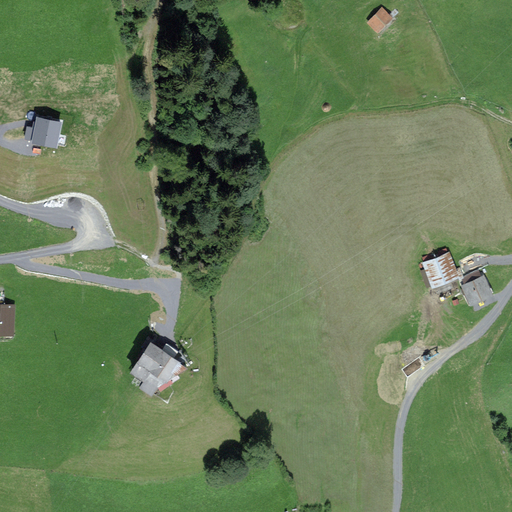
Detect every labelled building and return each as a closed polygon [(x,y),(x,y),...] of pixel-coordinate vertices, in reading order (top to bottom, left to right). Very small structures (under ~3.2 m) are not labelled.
[(391,18),(382,8),(367,23),(376,33),(391,18)] [(61,122),(38,117),(37,125),(33,140),(55,145),(61,122)] [(446,248),(422,258),(426,268),(421,271),(427,286),(433,284),(435,288),(462,277),(459,269),(454,270),(446,248)] [(478,270),(462,278),(465,285),(463,286),(466,293),(464,294),(469,304),(490,294),(478,270)] [(3,305),(0,304),(0,331),(12,333),(14,306),(3,305)] [(164,348),(148,337),(141,347),(147,350),(133,370),(146,379),(142,386),(151,393),(155,386),(160,389),(169,383),(167,378),(186,367),(164,351),(163,350),(164,348)]
